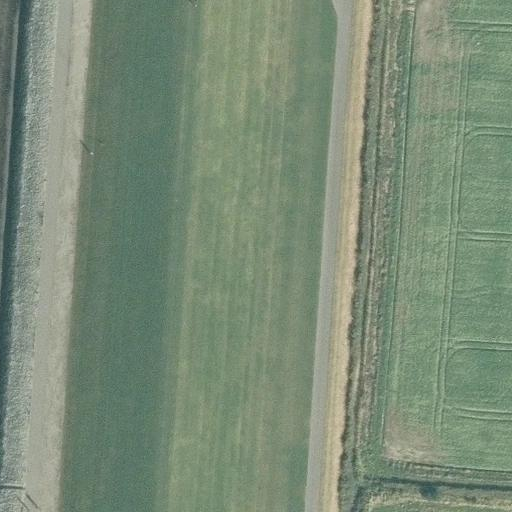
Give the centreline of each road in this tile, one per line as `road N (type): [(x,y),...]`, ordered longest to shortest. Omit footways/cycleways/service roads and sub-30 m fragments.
road 1 (track): [(312,511),(346,0)]
road 2 (track): [(55,0),(31,511)]
